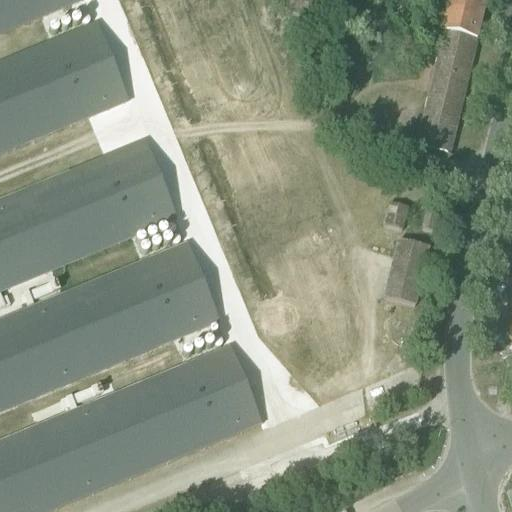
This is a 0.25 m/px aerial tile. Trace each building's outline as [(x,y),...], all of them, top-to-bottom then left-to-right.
[(0,0),(0,35),(84,1),(83,0),(0,0)] [(348,31),(355,6),(331,0),(273,0),(270,11),(348,31)] [(416,147),(431,150),(450,155),(486,6),(459,0),(452,0),(449,12),(429,7),(426,22),(445,27),(416,147)] [(0,156),(127,105),(95,28),(0,67),(0,156)] [(144,145),(0,204),(0,294),(176,222),(144,145)] [(406,211),(388,207),(382,230),(401,234),(406,211)] [(431,235),(436,218),(425,216),(421,233),(431,235)] [(382,302),(394,305),(414,309),(428,252),(396,244),(382,302)] [(0,414),(218,325),(186,248),(0,325),(0,414)] [(228,351),(0,445),(0,511),(51,511),(259,427),(228,351)]
